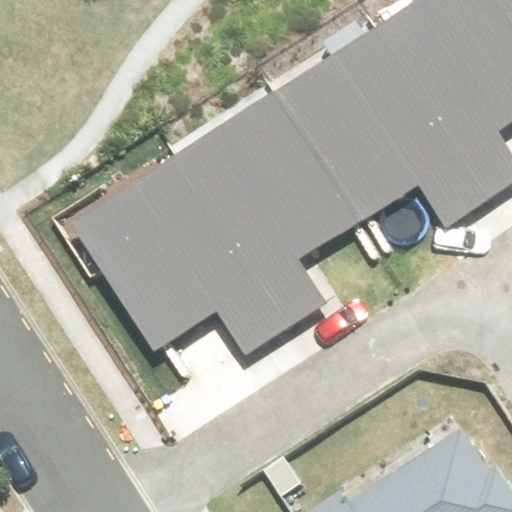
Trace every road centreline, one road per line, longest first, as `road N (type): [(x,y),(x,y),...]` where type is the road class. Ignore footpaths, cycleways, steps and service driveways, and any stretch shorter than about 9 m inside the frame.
road 1 (residential): [(485,290),(140,511)]
road 2 (residential): [(0,374),(89,511)]
